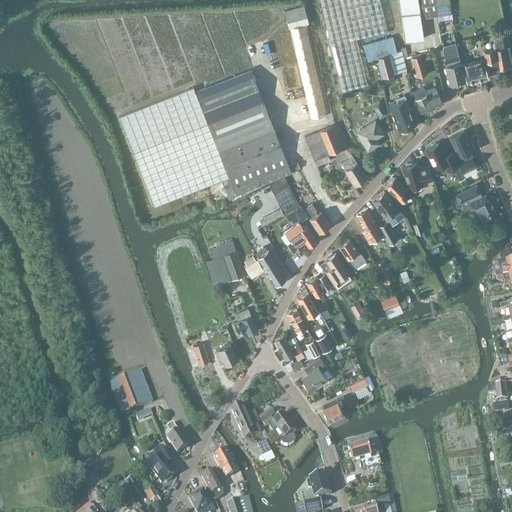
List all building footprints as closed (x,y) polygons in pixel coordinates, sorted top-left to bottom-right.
[(320,0),(342,91),(367,85),(356,38),(387,31),(379,0),(320,0)] [(423,38),(419,17),(416,0),(399,0),(406,41),(423,38)] [(448,0),(416,0),(419,17),(451,13),(448,0)] [(285,10),(287,23),(306,18),(303,6),(285,10)] [(290,29),(311,119),(325,116),(305,25),(290,29)] [(389,54),(397,52),(392,37),(363,45),(367,60),(376,57),(382,77),(394,74),(394,73),(389,54)] [(458,56),(455,43),(444,45),(443,46),(442,48),(442,50),(445,60),(443,60),(450,84),(465,80),(458,56)] [(401,50),(397,52),(389,54),(394,73),(406,70),(404,62),(409,60),(405,47),(401,48),(401,50)] [(505,49),(494,51),(484,52),(486,63),(496,61),(497,70),(509,68),(505,49)] [(412,58),(417,77),(426,74),(420,55),(412,58)] [(462,65),(467,83),(487,78),(482,60),(462,65)] [(423,87),(412,92),(415,99),(421,113),(423,112),(424,113),(425,114),(429,112),(430,110),(429,109),(442,104),(435,88),(433,87),(425,91),(423,87)] [(118,117),(132,153),(207,123),(193,88),(118,117)] [(390,105),(399,130),(401,129),(402,131),(404,132),(408,131),(409,129),(408,127),(415,124),(404,95),(396,98),(398,102),(390,105)] [(218,151),(274,129),(263,101),(207,123),(218,151)] [(386,113),(379,101),(373,105),(380,117),(386,113)] [(374,142),(377,140),(376,138),(383,133),(375,121),(357,132),(368,150),(376,145),(374,142)] [(153,206),(229,177),(218,151),(207,123),(132,153),(153,206)] [(315,160),(317,166),(330,160),(328,155),(341,150),(332,126),(305,136),(314,160),(315,160)] [(218,151),(229,177),(229,179),(285,157),(274,129),(218,151)] [(471,158),(469,153),(468,152),(473,150),(472,148),(473,147),(471,143),(470,142),(469,143),(463,131),(450,137),(459,156),(456,157),(459,163),(463,172),(476,166),(472,157),(471,158)] [(425,149),(434,169),(436,168),(437,170),(438,172),(440,172),(444,172),(447,170),(448,171),(458,166),(452,153),(445,156),(439,142),(437,143),(435,142),(432,144),(431,146),(425,149)] [(345,169),(346,171),(345,172),(347,175),(348,175),(354,185),(366,178),(357,162),(356,162),(352,155),(341,162),(345,169)] [(285,157),(229,179),(235,194),(291,172),(285,157)] [(298,162),(289,166),(291,172),(300,168),(298,162)] [(423,183),(432,180),(428,166),(418,169),(416,162),(413,163),(411,162),(406,163),(405,166),(402,167),(408,188),(411,187),(412,189),(420,187),(420,184),(423,184),(423,183)] [(284,176),(269,184),(279,203),(279,204),(284,214),(299,206),(284,176)] [(406,188),(395,176),(393,177),(392,176),(389,180),(390,181),(385,185),(396,197),(397,197),(401,202),(406,198),(411,196),(409,192),(406,188)] [(468,202),(479,224),(482,222),(483,224),(485,225),(493,222),(493,220),(492,218),(496,216),(492,208),(493,207),(491,201),(489,202),(486,194),(481,196),(479,193),(480,192),(476,184),(455,195),(459,203),(468,198),(469,202),(468,202)] [(372,201),(385,218),(397,209),(385,192),(372,201)] [(319,233),(330,225),(320,211),(317,213),(316,211),(316,210),(312,203),(306,207),(311,214),(312,213),(314,216),(310,218),(319,233)] [(356,214),(366,231),(363,232),(369,243),(383,236),(367,208),(356,214)] [(302,227),(299,223),(298,221),(296,222),(297,224),(293,227),(290,223),(283,228),(291,240),(286,243),(293,253),(298,249),(297,247),(305,242),(308,247),(316,241),(305,225),(302,227)] [(386,222),(379,226),(389,244),(397,240),(386,222)] [(419,223),(413,225),(416,234),(422,232),(419,223)] [(366,261),(359,251),(358,252),(349,239),(339,246),(347,259),(348,259),(352,266),(354,269),(366,261)] [(213,259),(207,261),(215,285),(231,280),(245,275),(236,251),(232,241),(213,247),(213,259)] [(259,255),(257,256),(275,284),(276,283),(277,285),(278,285),(284,281),(285,280),(284,278),(286,277),(268,250),(266,251),(265,248),(262,247),(257,250),(257,252),(259,255)] [(500,256),(501,261),(511,258),(510,251),(504,252),(500,256)] [(322,265),(321,266),(338,291),(339,291),(333,282),(338,278),(338,279),(341,277),(344,283),(346,283),(352,279),(348,272),(349,272),(335,252),(333,253),(332,253),(327,256),(327,258),(325,259),(330,267),(325,270),(322,265)] [(243,265),(250,277),(263,269),(257,260),(256,261),(253,256),(244,261),(246,264),(243,265)] [(385,258),(375,263),(377,268),(384,283),(394,278),(385,258)] [(495,273),(496,277),(511,274),(511,260),(506,262),(508,268),(502,270),(503,272),(495,273)] [(324,273),(317,278),(319,282),(321,285),(323,290),(331,285),(324,273)] [(511,274),(496,277),(497,282),(505,280),(505,282),(510,281),(511,288),(511,287),(511,274)] [(461,281),(459,280),(460,279),(451,276),(448,288),(456,291),(457,287),(459,287),(461,281)] [(316,277),(306,282),(314,296),(318,303),(325,299),(321,292),(324,291),(320,285),(321,285),(319,282),(316,277)] [(307,292),(297,298),(308,318),(319,312),(307,292)] [(381,301),(385,310),(399,304),(396,295),(381,301)] [(359,302),(351,307),(358,319),(366,314),(359,302)] [(511,302),(508,303),(500,305),(501,310),(507,309),(507,308),(509,307),(511,317),(511,316),(511,302)] [(324,304),(319,307),(322,313),(327,310),(324,304)] [(246,329),(248,333),(258,329),(251,314),(250,314),(247,308),(235,314),(238,320),(234,322),(239,332),(246,329)] [(287,314),(298,333),(307,328),(296,309),(287,314)] [(392,333),(394,338),(403,335),(400,329),(392,333)] [(326,333),(315,339),(321,350),(322,352),(333,346),(331,344),(326,333)] [(297,342),(289,347),(282,335),(274,340),(283,354),(284,353),(287,358),(293,354),(294,355),(302,351),(297,342)] [(313,338),(305,343),(312,356),(320,352),(313,338)] [(209,361),(202,342),(193,346),(200,365),(209,361)] [(223,359),(225,365),(237,359),(230,343),(216,350),(221,360),(223,359)] [(326,379),(322,372),(327,368),(319,357),(308,365),(312,371),(302,378),(310,390),(326,379)] [(303,365),(299,359),(291,364),(294,370),(303,365)] [(293,377),(302,371),(300,368),(291,373),(293,377)] [(140,370),(117,379),(129,411),(153,402),(140,370)] [(350,386),(353,392),(365,386),(362,379),(350,386)] [(491,385),(487,385),(489,394),(496,393),(497,400),(507,399),(505,383),(501,384),(491,385)] [(347,404),(343,396),(323,407),(332,425),(346,418),(343,412),(341,407),(347,404)] [(493,405),(494,412),(509,410),(508,402),(493,405)] [(231,408),(246,439),(261,432),(257,423),(260,422),(255,411),(247,415),(242,403),(231,408)] [(260,417),(265,425),(268,423),(273,430),(278,427),(282,433),(281,435),(280,439),(283,445),(288,445),(293,442),(294,437),(292,433),(298,429),(291,419),(290,420),(285,413),(271,423),(269,420),(275,415),(271,409),(260,417)] [(491,421),(492,428),(502,427),(501,420),(491,421)] [(172,424),(166,428),(171,435),(166,438),(177,454),(188,446),(172,424)] [(372,457),(369,443),(356,447),(354,439),(347,441),(353,462),(362,460),(363,466),(367,466),(368,469),(382,465),(379,455),(372,457)] [(257,444),(263,456),(272,452),(266,440),(257,444)] [(166,482),(172,479),(172,477),(171,476),(174,474),(166,463),(172,459),(163,447),(153,454),(156,458),(148,464),(161,483),(164,481),(164,482),(166,482)] [(231,456),(228,456),(225,450),(213,457),(221,471),(227,468),(232,476),(237,473),(232,465),(233,464),(232,463),(234,460),(231,456)] [(204,475),(201,476),(215,501),(219,499),(215,492),(222,488),(212,470),(210,472),(208,470),(204,473),(204,475)] [(304,503),(296,504),(296,511),(313,511),(323,510),(321,499),(320,500),(320,497),(332,494),(326,474),(325,474),(324,470),(316,472),(317,476),(310,478),(310,480),(307,482),(309,488),(313,489),(316,501),(304,503)] [(125,482),(133,497),(141,493),(133,478),(125,482)] [(144,492),(150,502),(157,498),(151,488),(144,492)] [(188,498),(195,511),(212,511),(215,510),(203,489),(188,498)] [(378,499),(380,507),(390,504),(388,497),(378,499)] [(226,503),(229,511),(241,511),(237,499),(226,503)]
